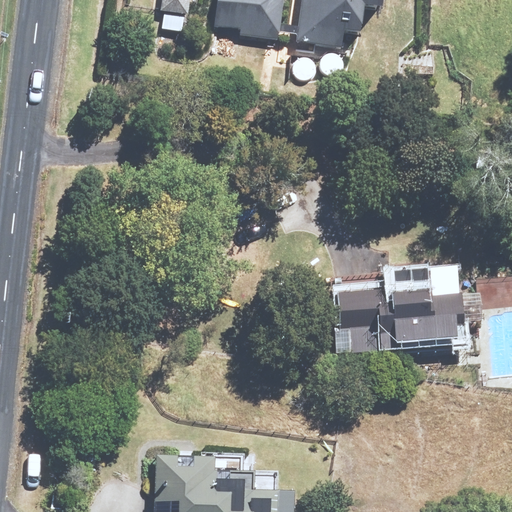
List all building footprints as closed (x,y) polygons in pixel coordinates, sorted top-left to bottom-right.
[(189,0),(153,0),(152,15),(188,17),(189,0)] [(283,0),(217,0),(214,29),(240,32),(239,38),(277,43),(277,37),(279,37),(283,0)] [(301,0),(297,30),(282,28),(281,36),(296,38),(295,46),(340,51),(342,37),(358,39),(362,12),(379,15),(381,0),(301,0)] [(388,295),(334,299),(337,335),(345,334),(347,358),(400,354),(400,352),(463,347),(459,298),(429,301),(429,295),(388,298),(388,295)] [(176,459),(155,458),(153,506),(177,507),(176,511),(292,511),(293,496),(253,494),(253,476),(228,475),(228,486),(215,485),(215,474),(213,474),(214,461),(192,460),(192,472),(175,471),(176,459)]
